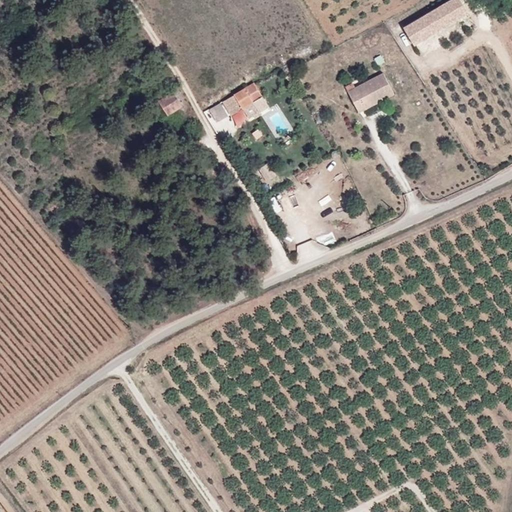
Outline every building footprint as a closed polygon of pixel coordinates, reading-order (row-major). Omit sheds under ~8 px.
[(465,0),(444,0),(405,22),(415,41),(471,10),(465,0)] [(385,62),(381,55),(375,58),(379,66),(385,62)] [(334,78),(329,69),(322,73),(327,81),(334,78)] [(383,98),(384,100),(394,94),(384,73),(356,88),(353,83),(346,87),(358,111),(365,108),(383,98)] [(260,99),(252,84),(246,88),(254,102),(260,99)] [(254,102),(246,88),(239,92),(234,95),(243,109),(254,102)] [(168,113),(184,106),(176,89),(160,96),(168,113)] [(386,105),(384,100),(383,98),(365,108),(368,114),(386,105)]
